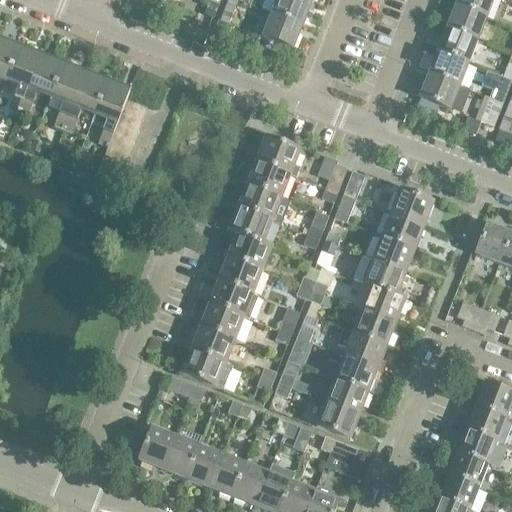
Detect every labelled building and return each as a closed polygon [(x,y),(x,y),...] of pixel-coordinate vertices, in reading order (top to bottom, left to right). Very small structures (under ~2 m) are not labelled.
[(238,3),(229,0),(228,0),(219,24),(229,27),(238,3)] [(278,0),(272,16),(303,28),(312,5),(299,0),(278,0)] [(460,0),(457,9),(487,21),(495,0),(460,0)] [(218,7),(209,3),(204,16),(213,20),(218,7)] [(448,32),(478,44),(487,21),(457,9),(448,32)] [(303,28),(272,16),(263,40),(294,53),(303,28)] [(438,56),(469,68),(478,44),(448,32),(438,56)] [(19,51),(0,43),(0,80),(7,83),(19,51)] [(11,111),(19,114),(41,60),(19,51),(7,83),(20,89),(11,111)] [(469,68),(438,56),(430,78),(460,90),(469,68)] [(502,79),(511,83),(511,80),(511,56),(511,58),(511,57),(502,79)] [(37,95),(51,101),(64,69),(41,60),(19,114),(28,118),(37,95)] [(56,129),(64,132),(86,77),(64,69),(51,101),(65,106),(56,129)] [(81,113),(95,118),(107,86),(86,77),(64,132),(72,135),(81,113)] [(460,90),(430,78),(420,102),(450,114),(460,90)] [(511,83),(502,79),(493,102),(502,106),(511,83)] [(108,150),(113,138),(118,125),(122,115),(127,103),(130,95),(107,86),(95,118),(108,123),(99,146),(108,150)] [(502,106),(493,102),(483,126),(493,130),(502,106)] [(147,111),(127,103),(122,115),(143,123),(147,111)] [(511,121),(511,110),(507,108),(498,132),(506,135),(511,121)] [(139,133),(143,123),(122,115),(118,125),(139,133)] [(476,137),(480,125),(467,121),(463,132),(476,137)] [(133,146),(139,133),(118,125),(113,138),(133,146)] [(129,158),(133,146),(113,138),(108,150),(129,158)] [(296,181),(296,180),(300,170),(294,168),(299,154),(266,141),(256,164),(290,178),(296,181)] [(108,150),(104,161),(125,169),(129,158),(108,150)] [(104,161),(99,172),(120,180),(125,169),(104,161)] [(281,202),(290,178),(256,164),(247,188),(281,202)] [(326,192),(338,196),(347,173),(335,168),(326,192)] [(344,199),(356,204),(365,180),(353,175),(344,199)] [(238,211),(272,224),(281,228),(290,205),(281,202),(247,188),(238,211)] [(338,196),(326,192),(322,201),(334,206),(338,196)] [(391,217),(424,231),(433,206),(400,193),(391,217)] [(356,204),(344,199),(340,209),(353,213),(356,204)] [(237,237),(263,248),(272,224),(238,211),(229,234),(237,237)] [(424,231),(391,217),(381,241),(415,254),(424,231)] [(501,268),(511,239),(511,237),(487,227),(475,258),(501,268)] [(308,238),(320,243),(323,234),(311,229),(308,238)] [(326,245),(337,250),(341,241),(329,236),(326,245)] [(263,248),(237,237),(228,261),(262,274),(271,252),(263,248)] [(320,243),(308,238),(304,248),(316,252),(320,243)] [(511,239),(501,268),(511,272),(511,239)] [(415,254),(381,241),(372,264),(406,277),(415,254)] [(337,250),(326,245),(322,255),(334,259),(337,250)] [(354,284),(371,290),(397,300),(406,277),(372,264),(363,260),(354,284)] [(262,274),(228,261),(219,284),(253,297),(262,274)] [(301,290),(313,294),(316,286),(304,281),(301,290)] [(258,299),(253,297),(219,284),(210,307),(244,320),(249,322),(258,299)] [(313,294),(324,299),(327,290),(316,286),(313,294)] [(313,294),(301,290),(297,299),(309,304),(313,294)] [(397,300),(371,290),(362,314),(396,327),(405,304),(397,300)] [(324,299),(313,294),(309,304),(321,308),(324,299)] [(470,308),(463,306),(457,321),(464,324),(470,308)] [(244,320),(210,307),(201,330),(235,344),(244,320)] [(473,334),(481,313),(470,308),(464,324),(462,330),(473,334)] [(484,339),(486,332),(492,317),(481,313),(473,334),(484,339)] [(396,327),(362,314),(353,337),(387,350),(396,327)] [(499,319),(493,316),(492,317),(486,332),(493,335),(499,319)] [(511,336),(511,324),(508,323),(502,339),(510,342),(511,336)] [(280,334),(292,339),(295,330),(283,325),(280,334)] [(235,344),(201,330),(192,353),(226,367),(235,344)] [(297,341),(309,346),(312,337),(301,332),(297,341)] [(378,373),(387,350),(353,337),(342,332),(336,347),(347,352),(344,360),(378,373)] [(292,339),(280,334),(276,343),(288,348),(292,339)] [(309,346),(297,341),(294,351),(305,355),(309,346)] [(226,367),(192,353),(182,378),(222,394),(231,370),(226,367)] [(378,373),(344,360),(335,383),(368,397),(378,373)] [(261,381),(273,385),(276,376),(265,372),(261,381)] [(279,387),(291,392),(294,383),(282,378),(279,387)] [(192,401),(196,390),(172,380),(168,392),(192,401)] [(273,385),(261,381),(258,390),(270,394),(273,385)] [(368,397),(335,383),(326,406),(359,420),(368,397)] [(291,392),(279,387),(275,397),(288,401),(291,392)] [(475,411),(505,423),(511,405),(511,398),(484,388),(475,411)] [(196,390),(192,401),(201,405),(205,393),(196,390)] [(238,420),(243,408),(233,404),(229,416),(238,420)] [(359,420),(326,406),(316,430),(350,443),(359,420)] [(243,408),(238,420),(247,423),(251,411),(243,408)] [(466,434),(496,446),(505,423),(475,411),(466,434)] [(284,437),(288,426),(280,422),(275,434),(284,437)] [(288,426),(284,437),(293,441),(297,429),(288,426)] [(163,474),(176,440),(153,431),(139,464),(163,474)] [(458,457),(488,469),(496,446),(466,434),(458,457)] [(186,483),(200,449),(176,440),(163,474),(186,483)] [(330,456),(334,444),(326,441),(321,453),(330,456)] [(334,444),(330,456),(354,465),(359,454),(334,444)] [(209,492),(222,458),(200,449),(186,483),(209,492)] [(448,481),(478,492),(488,469),(458,457),(456,460),(452,459),(449,468),(452,470),(448,481)] [(232,501),(245,467),(222,458),(209,492),(232,501)] [(255,510),(268,476),(245,467),(232,501),(255,510)] [(260,511),(280,511),(291,485),(268,476),(255,510),(260,511)] [(440,503),(462,511),(470,511),(478,492),(448,481),(440,503)] [(308,511),(315,495),(291,485),(280,511),(308,511)] [(315,495),(308,511),(335,511),(339,504),(315,495)] [(436,511),(462,511),(440,503),(436,511)]
